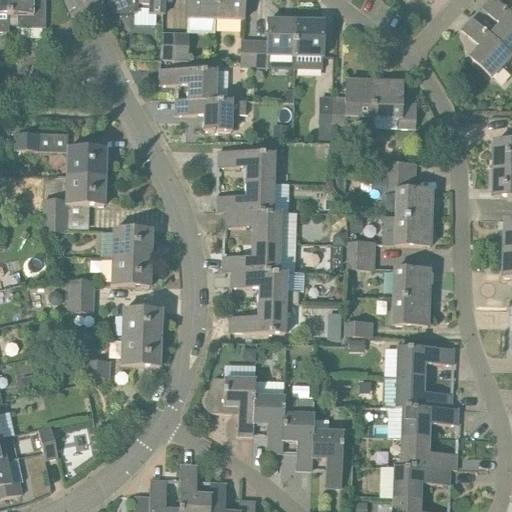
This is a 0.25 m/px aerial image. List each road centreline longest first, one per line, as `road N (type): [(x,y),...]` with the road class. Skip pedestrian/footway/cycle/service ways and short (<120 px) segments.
road 1 (residential): [(497,511),(506,452),(463,298),(459,155),(439,101),(408,58)]
road 2 (residential): [(161,421),(178,379),(186,312),(172,194),(77,0)]
road 3 (residential): [(161,421),(292,511)]
road 4 (residential): [(56,511),(108,479),(161,421)]
